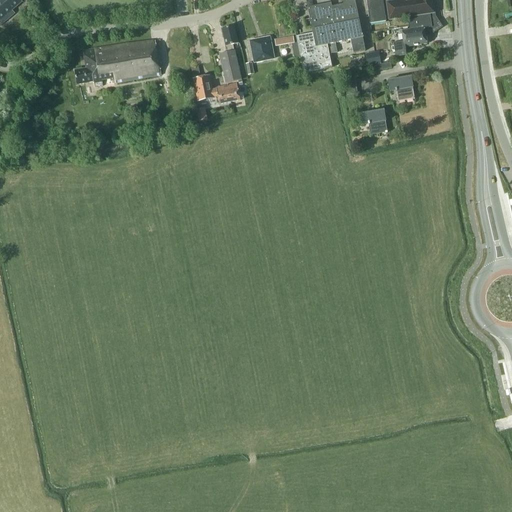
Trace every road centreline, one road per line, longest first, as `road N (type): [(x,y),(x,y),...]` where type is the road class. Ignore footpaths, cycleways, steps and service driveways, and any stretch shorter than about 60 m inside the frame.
road 1 (unclassified): [(0,65),(21,64),(68,34),(188,21),(240,2)]
road 2 (residential): [(511,161),(483,62),(479,0)]
road 3 (primary): [(479,125),(491,268)]
road 4 (primary): [(511,259),(479,125)]
road 5 (primary): [(479,125),(463,0)]
